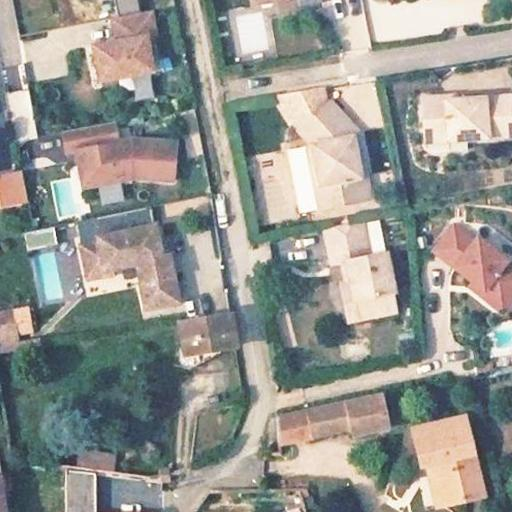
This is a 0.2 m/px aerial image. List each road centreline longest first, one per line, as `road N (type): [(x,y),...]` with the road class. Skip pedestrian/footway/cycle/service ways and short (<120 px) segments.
road 1 (residential): [(184,511),(184,492),(243,451),(258,387),(238,258)]
road 2 (residential): [(511,40),(228,87)]
road 3 (track): [(180,0),(238,258)]
